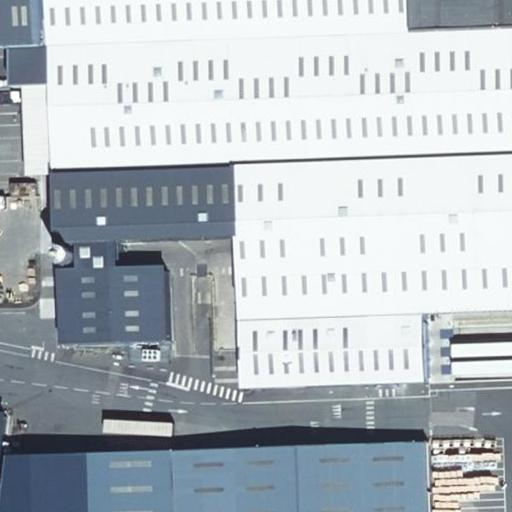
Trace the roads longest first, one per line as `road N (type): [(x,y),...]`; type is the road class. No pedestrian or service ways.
road 1 (unknown): [(0,332),(78,346),(211,407),(427,415)]
road 2 (unknown): [(511,511),(427,415)]
